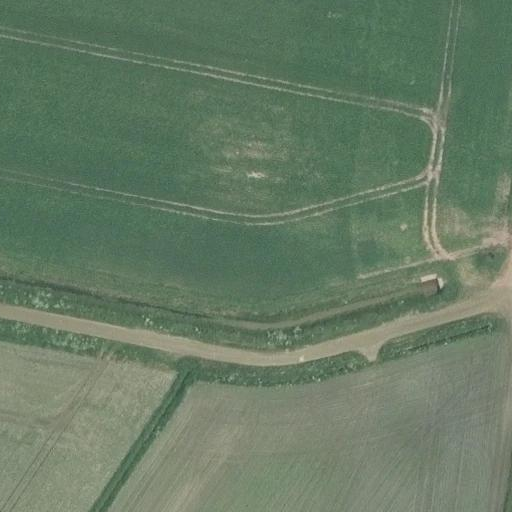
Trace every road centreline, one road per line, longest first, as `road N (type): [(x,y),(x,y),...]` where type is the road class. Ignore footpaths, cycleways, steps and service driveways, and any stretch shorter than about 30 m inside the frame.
road 1 (unclassified): [(0,310),(235,356),(294,358),(482,305),(503,295),(511,279)]
road 2 (track): [(511,361),(492,511)]
